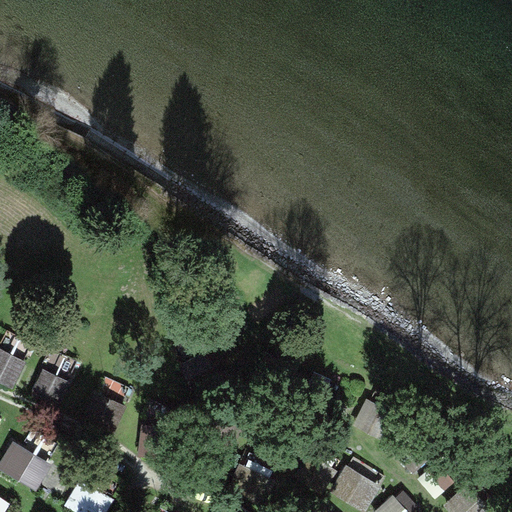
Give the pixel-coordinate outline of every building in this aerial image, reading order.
[(0,374),(14,381),(36,336),(9,323),(0,340),(0,374)] [(33,395),(59,405),(80,354),(54,343),(33,395)] [(358,422),(387,436),(405,401),(376,386),(358,422)] [(142,451),(170,454),(174,420),(147,416),(142,451)] [(391,444),(419,468),(438,446),(410,422),(391,444)] [(17,433),(0,463),(40,485),(56,455),(17,433)] [(437,494),(459,473),(440,453),(418,473),(437,494)] [(244,459),(236,482),(270,494),(278,471),(244,459)] [(89,511),(105,511),(118,491),(83,471),(67,499),(89,511)] [(375,511),(376,511),(420,511),(399,489),(375,511)]
